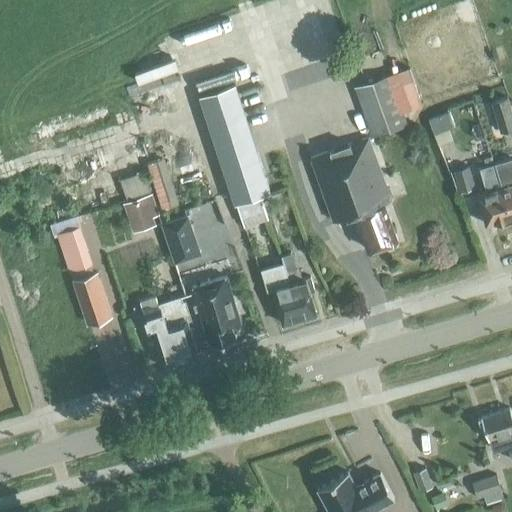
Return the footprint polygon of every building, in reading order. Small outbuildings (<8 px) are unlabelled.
[(354,86),(371,136),(408,123),(390,73),(354,86)] [(260,194),(269,191),(234,84),(199,96),(234,202),(236,202),(260,194)] [(491,101),(500,133),(511,129),(511,111),(507,96),(491,101)] [(431,119),(428,120),(434,134),(438,133),(455,126),(449,112),(431,119)] [(384,202),(391,199),(368,137),(310,158),(333,220),(350,214),(352,219),(356,217),(367,248),(381,243),(386,246),(393,243),(395,238),(397,237),(384,202)] [(500,184),(510,217),(511,216),(511,157),(494,163),(496,170),(500,184)] [(500,184),(496,170),(494,163),(480,167),(487,191),(477,194),(486,223),(493,221),(494,222),(497,221),(498,224),(508,221),(507,218),(510,217),(500,184)] [(454,170),(460,192),(475,187),(469,165),(454,170)] [(152,194),(127,201),(124,203),(133,231),(156,224),(153,217),(158,215),(152,194)] [(260,194),(236,202),(244,226),(268,218),(260,194)] [(161,223),(175,263),(201,254),(188,214),(161,223)] [(283,262),(289,282),(302,278),(294,251),(281,255),(283,262)] [(272,289),(272,288),(289,282),(283,262),(260,268),(267,291),(272,289)] [(96,272),(72,279),(87,322),(110,314),(96,272)] [(225,276),(191,287),(205,330),(207,330),(212,346),(234,338),(229,322),(239,319),(225,276)] [(310,276),(302,278),(289,282),(301,318),(316,313),(309,291),(314,289),(310,276)] [(301,318),(289,282),(272,288),(272,289),(282,324),(301,318)] [(139,301),(143,313),(148,330),(153,329),(163,361),(196,351),(179,297),(159,303),(157,295),(139,301)] [(511,415),(509,407),(481,416),(488,439),(504,434),(511,458),(511,415)] [(420,490),(432,486),(425,467),(413,471),(420,490)] [(380,473),(356,486),(348,472),(317,488),(329,511),(369,511),(370,511),(394,498),(380,473)] [(477,497),(501,489),(496,474),(472,482),(477,497)]
